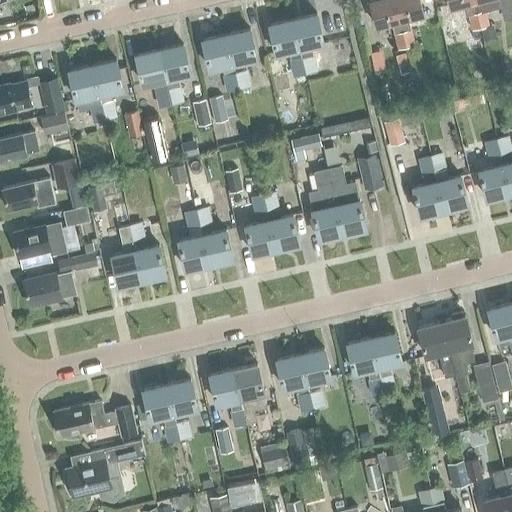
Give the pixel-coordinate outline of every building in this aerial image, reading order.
[(393,0),(372,0),(369,1),(376,27),(391,23),(394,34),(402,32),(393,0)] [(418,0),(393,0),(402,32),(410,30),(408,19),(423,15),(418,0)] [(476,14),(472,0),(447,0),(450,8),(462,5),(465,16),(468,16),(476,14)] [(472,0),(476,14),(485,11),(500,8),(497,0),(472,0)] [(511,0),(503,0),(507,17),(511,15),(511,0)] [(485,11),(476,14),(480,28),(489,26),(485,11)] [(316,14),(292,19),(299,48),(301,58),(312,55),(310,46),(323,43),(316,14)] [(476,14),(468,16),(472,31),(480,28),(476,14)] [(292,19),(269,25),(275,54),(288,51),(299,48),(292,19)] [(484,43),(496,40),(493,25),(489,26),(480,28),(484,43)] [(249,29),(226,34),(233,63),(239,62),(243,61),(256,58),(249,29)] [(410,30),(402,32),(406,47),(414,45),(410,30)] [(402,32),(394,34),(398,49),(406,47),(402,32)] [(226,34),(202,40),(209,69),(222,66),(224,75),(235,73),(233,63),(226,34)] [(183,44),(159,50),(168,88),(178,86),(176,76),(189,73),(183,44)] [(159,50),(135,55),(142,84),(155,81),(161,106),(171,104),(168,88),(159,50)] [(398,67),(408,64),(405,53),(395,56),(398,67)] [(312,55),(301,58),(304,74),(316,71),(312,55)] [(301,58),(291,60),(294,76),(304,74),(301,58)] [(116,59),(92,65),(98,94),(101,103),(112,101),(109,91),(122,88),(116,59)] [(92,65),(68,70),(75,99),(88,96),(98,94),(92,65)] [(245,70),(235,73),(239,89),(249,86),(245,70)] [(235,73),(224,75),(227,91),(239,89),(235,73)] [(65,110),(57,77),(38,81),(46,114),(65,110)] [(0,113),(16,110),(15,107),(31,103),(26,82),(10,85),(10,84),(0,85),(0,113)] [(178,86),(168,88),(171,104),(182,102),(178,86)] [(209,98),(214,122),(228,120),(227,118),(235,116),(231,98),(223,100),(222,95),(209,98)] [(453,100),(453,101),(455,110),(464,107),(462,98),(453,100)] [(211,122),(205,100),(192,103),(197,126),(211,122)] [(112,101),(101,103),(104,119),(115,117),(112,101)] [(101,103),(90,106),(94,122),(104,119),(101,103)] [(420,108),(423,118),(439,114),(436,103),(420,108)] [(123,113),(129,138),(144,134),(138,109),(123,113)] [(40,118),(44,134),(68,128),(64,112),(40,118)] [(146,131),(153,159),(166,156),(165,151),(167,151),(166,148),(168,148),(167,145),(166,146),(165,142),(164,143),(161,131),(165,130),(163,122),(158,124),(157,117),(144,120),(146,127),(142,127),(143,132),(146,131)] [(384,122),(390,145),(405,142),(399,118),(384,122)] [(319,128),(321,139),(368,129),(366,119),(319,128)] [(0,164),(10,162),(12,158),(26,154),(26,153),(39,150),(34,131),(21,134),(21,133),(0,137),(0,164)] [(291,139),(295,161),(305,159),(303,149),(320,146),(318,133),(291,139)] [(496,139),(500,155),(511,152),(506,136),(496,139)] [(485,141),(489,158),(500,155),(496,139),(485,141)] [(57,160),(72,157),(69,144),(54,148),(57,160)] [(339,146),(328,146),(329,162),(340,162),(339,146)] [(440,153),(429,156),(433,171),(444,168),(440,153)] [(382,186),(375,154),(357,158),(364,190),(382,186)] [(429,156),(419,158),(423,174),(433,171),(429,156)] [(51,164),(57,188),(80,183),(74,159),(51,164)] [(207,181),(221,181),(221,160),(207,159),(207,181)] [(511,192),(511,161),(502,164),(509,193),(511,192)] [(502,164),(479,170),(486,199),(509,193),(502,164)] [(185,181),(182,165),(172,167),(176,183),(185,181)] [(366,228),(355,181),(346,183),(341,165),(327,168),(342,234),(366,228)] [(241,190),(237,168),(224,170),(229,192),(241,190)] [(318,239),(342,234),(327,168),(313,171),(317,190),(308,192),(318,239)] [(444,168),(433,171),(443,210),(467,204),(459,175),(447,178),(444,168)] [(425,184),(412,187),(420,216),(443,210),(433,171),(423,174),(425,184)] [(49,178),(32,182),(32,181),(2,188),(7,209),(36,202),(37,207),(55,203),(49,178)] [(88,187),(93,211),(107,208),(104,196),(115,193),(113,181),(88,187)] [(274,192),(263,194),(266,210),(277,207),(274,192)] [(263,194),(252,197),(256,212),(266,210),(263,194)] [(86,206),(63,211),(66,225),(89,221),(89,220),(86,206)] [(207,207),(195,210),(199,226),(210,224),(207,207)] [(277,207),(266,210),(275,249),(299,243),(293,214),(280,217),(277,207)] [(189,228),(199,226),(195,210),(185,212),(189,228)] [(258,222),(245,225),(252,254),(275,249),(266,210),(256,212),(258,222)] [(44,225),(12,232),(18,257),(49,250),(50,255),(67,251),(60,221),(44,225)] [(140,222),(129,225),(133,240),(143,238),(140,222)] [(124,253),(111,256),(118,285),(142,279),(135,250),(133,240),(129,225),(118,227),(124,253)] [(225,230),(201,235),(208,264),(232,259),(225,230)] [(191,237),(178,240),(185,269),(208,264),(201,235),(191,237)] [(159,245),(135,250),(142,279),(165,274),(159,245)] [(72,257),(74,270),(98,265),(95,252),(72,257)] [(71,269),(23,280),(29,305),(76,294),(71,269)] [(511,305),(511,303),(488,309),(495,338),(508,334),(510,344),(511,343),(511,305)] [(464,315),(462,315),(461,311),(450,314),(451,318),(441,321),(448,350),(455,375),(465,372),(463,364),(473,359),(469,344),(472,344),(464,315)] [(438,352),(440,362),(444,377),(455,375),(448,350),(441,321),(417,327),(425,356),(438,352)] [(394,332),(370,338),(377,367),(379,376),(390,374),(388,364),(401,361),(394,332)] [(370,338),(347,343),(354,372),(366,369),(369,379),(379,376),(377,367),(370,338)] [(324,348),(300,354),(307,383),(317,380),(330,377),(324,348)] [(300,354),(276,359),(283,388),(296,385),(298,394),(309,392),(307,383),(300,354)] [(498,398),(488,361),(473,365),(482,402),(487,401),(488,405),(495,403),(494,399),(498,398)] [(257,363),(233,369),(240,398),(242,408),(245,423),(256,421),(254,410),(267,407),(263,392),(257,363)] [(233,369),(209,374),(216,403),(229,400),(231,410),(242,408),(240,398),(233,369)] [(390,374),(379,376),(383,392),(394,390),(390,374)] [(379,376),(369,379),(372,394),(383,392),(379,376)] [(190,379),(166,384),(173,413),(184,411),(197,408),(190,379)] [(166,384),(142,390),(149,419),(162,416),(164,425),(175,422),(173,413),(166,384)] [(422,388),(431,428),(446,424),(437,384),(422,388)] [(319,389),(309,392),(312,408),(323,406),(319,389)] [(309,392),(298,394),(302,411),(312,408),(309,392)] [(88,403),(88,402),(53,410),(59,437),(94,428),(114,423),(111,411),(103,413),(100,400),(88,403)] [(115,408),(121,436),(137,432),(130,405),(115,408)] [(242,408),(231,410),(235,426),(245,423),(242,408)] [(186,420),(175,422),(179,439),(189,436),(186,420)] [(175,422),(164,425),(168,441),(179,439),(175,422)] [(233,451),(228,427),(215,430),(220,454),(233,451)] [(286,432),(293,464),(309,461),(302,429),(286,432)] [(66,469),(67,470),(64,471),(65,483),(70,493),(72,492),(73,496),(101,489),(102,495),(112,498),(121,491),(118,479),(120,478),(116,461),(144,455),(141,439),(90,451),(92,463),(66,469)] [(259,447),(264,468),(261,469),(259,458),(254,459),(258,477),(266,475),(265,470),(288,464),(282,441),(259,447)] [(388,466),(407,461),(405,452),(385,456),(388,466)] [(465,462),(470,482),(482,479),(477,459),(465,462)] [(446,465),(452,488),(468,484),(463,461),(446,465)] [(376,464),(364,467),(369,490),(381,488),(376,464)] [(511,467),(503,469),(511,505),(511,467)] [(511,511),(511,505),(503,469),(491,472),(496,490),(498,489),(499,495),(484,499),(486,511),(511,511)] [(227,487),(230,504),(253,499),(250,482),(227,487)] [(440,486),(428,489),(433,511),(461,511),(460,508),(446,511),(440,486)] [(433,511),(428,489),(417,492),(421,511),(433,511)] [(209,498),(212,511),(230,511),(227,494),(209,498)] [(285,503),(287,511),(303,511),(300,500),(285,503)] [(171,511),(170,503),(156,506),(157,511),(171,511)]
